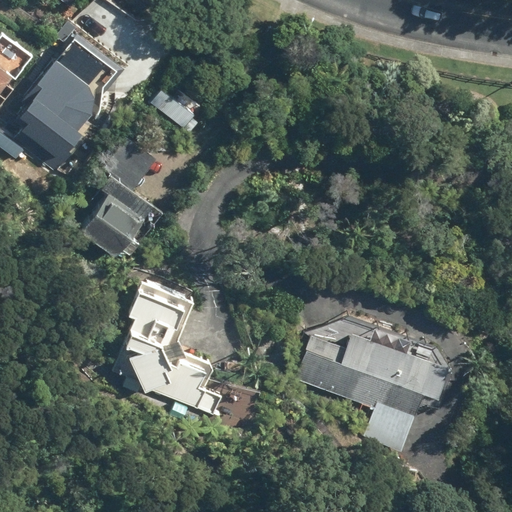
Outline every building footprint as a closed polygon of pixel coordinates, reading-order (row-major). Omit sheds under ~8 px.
[(0,96),(20,72),(23,74),(40,53),(11,31),(0,44),(0,96)] [(19,119),(66,157),(90,128),(86,125),(93,117),(99,117),(109,104),(107,90),(125,68),(83,34),(30,101),(31,103),(19,119)] [(185,99),(168,86),(156,101),(172,114),(185,99)] [(122,255),(160,203),(138,187),(162,155),(133,134),(109,167),(130,182),(122,195),(111,187),(86,221),(91,225),(87,229),(122,255)] [(201,299),(146,278),(134,311),(138,313),(117,370),(131,376),(127,385),(143,391),(145,386),(218,414),(225,394),(208,388),(217,365),(215,361),(192,353),(186,339),(201,299)] [(447,394),(457,363),(414,349),(418,337),(383,325),(378,337),(358,329),(357,334),(352,332),(348,343),(315,331),(299,377),(378,405),(368,435),(406,449),(419,411),(422,413),(431,388),(447,394)] [(256,456),(244,460),(249,474),(261,470),(256,456)]
